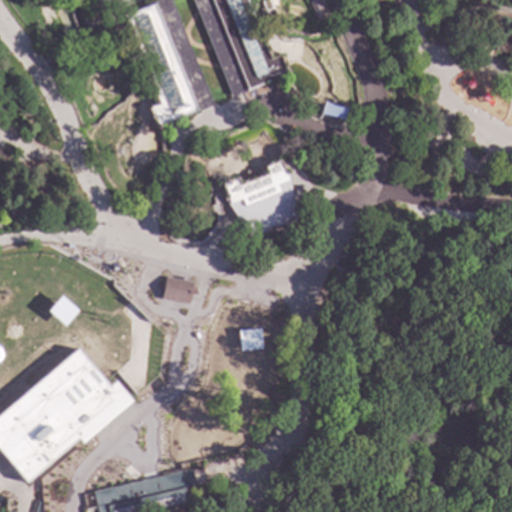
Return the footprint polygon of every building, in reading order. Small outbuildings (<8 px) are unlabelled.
[(168,0),(210,106),(154,129),(146,109),(156,105),(145,77),(131,43),(129,37),(117,42),(109,21),(159,0),(168,0)] [(190,0),(242,0),(267,60),(276,57),(284,75),(230,98),(190,0)] [(267,0),(271,9),(263,12),(260,2),(264,0),(267,0)] [(63,42),(57,49),(50,43),(59,39),(63,42)] [(0,146),(5,147),(9,151),(10,155),(9,161),(8,163),(0,170),(0,146)] [(121,148),(123,152),(121,156),(116,158),(112,157),(111,153),(112,148),(116,146),(121,148)] [(463,148),(460,162),(448,160),(450,153),(463,148)] [(280,171),(285,171),(293,220),(249,238),(220,198),(222,194),(219,185),(234,178),(237,185),(264,174),(262,167),(276,161),(280,171)] [(463,173),(460,178),(454,175),(457,170),(463,173)] [(162,277),(159,299),(186,304),(187,294),(193,295),(194,288),(191,287),(192,282),(162,277)] [(46,313),(62,327),(75,313),(59,299),(46,313)] [(237,351),(259,350),(258,331),(236,332),(237,351)] [(130,402),(112,381),(106,386),(102,382),(76,350),(0,412),(0,456),(23,484),(76,440),(79,444),(130,402)] [(193,487),(183,489),(186,503),(146,511),(94,511),(90,492),(189,470),(193,487)]
